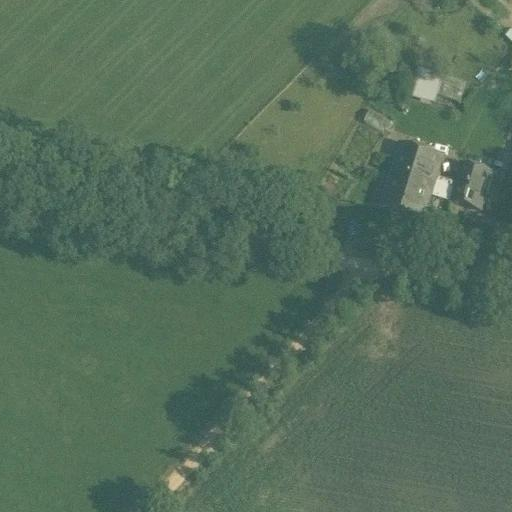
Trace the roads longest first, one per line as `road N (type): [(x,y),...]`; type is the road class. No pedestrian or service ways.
road 1 (track): [(0,191),(378,265)]
road 2 (track): [(145,511),(338,298),(378,265)]
